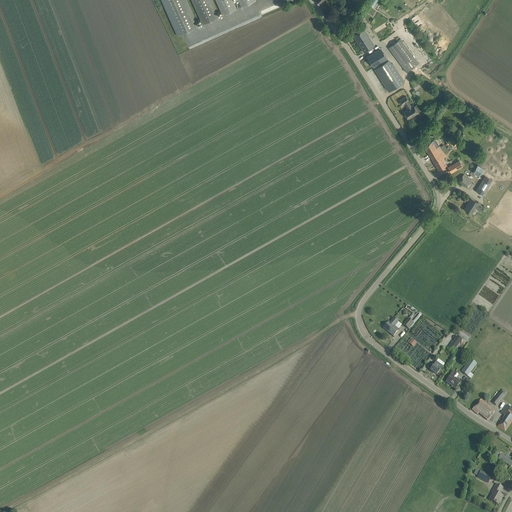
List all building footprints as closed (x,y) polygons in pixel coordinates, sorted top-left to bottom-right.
[(186,0),(161,0),(177,36),(198,26),(197,24),(198,23),(198,21),(196,22),(186,0)] [(219,17),(211,0),(191,0),(202,24),(219,17)] [(216,0),(223,15),(237,9),(234,3),(233,0),(216,0)] [(238,0),(239,1),(234,3),(237,9),(242,7),(251,3),(256,1),(255,0),(238,0)] [(363,28),(353,35),(364,52),(372,47),(365,37),(368,35),(363,28)] [(400,39),(392,45),(388,48),(406,72),(418,63),(400,39)] [(376,51),(367,57),(374,67),(387,58),(383,53),(379,56),(376,51)] [(375,69),(389,91),(404,82),(390,59),(375,69)] [(421,87),(416,80),(411,83),(415,91),(421,87)] [(406,96),(404,98),(399,101),(402,105),(405,103),(409,109),(404,112),(408,119),(420,111),(418,107),(416,109),(413,105),(411,106),(408,101),(409,101),(406,96)] [(424,146),(431,158),(439,153),(439,154),(443,151),(440,146),(438,147),(435,143),(434,144),(432,141),(424,146)] [(439,153),(431,158),(439,170),(446,165),(442,158),(446,156),(443,151),(439,154),(439,153)] [(459,160),(452,165),(455,171),(463,166),(459,160)] [(487,173),(485,176),(476,191),(483,195),(492,180),(494,177),(487,173)] [(472,182),(473,181),(463,174),(458,181),(470,190),(474,184),(472,182)] [(478,203),(475,201),(471,199),(465,209),(472,214),(475,208),(479,210),(481,206),(478,204),(478,203)] [(396,325),(398,322),(394,318),(390,323),(389,323),(384,328),(389,333),(389,332),(394,336),(398,331),(393,326),(395,324),(396,325)] [(408,319),(403,325),(408,330),(414,324),(412,323),(408,319)] [(457,336),(455,339),(448,349),(453,352),(462,340),(457,336)] [(476,364),(471,360),(471,359),(461,372),(467,376),(476,364)] [(438,360),(436,362),(430,370),(436,375),(444,364),(438,360)] [(451,375),(449,378),(446,382),(450,385),(451,384),(456,388),(461,382),(456,379),(458,375),(455,373),(452,376),(451,375)] [(496,406),(505,395),(501,392),(492,403),(496,406)] [(481,400),(472,410),(477,415),(479,413),(487,421),(495,412),(486,404),(481,400)] [(506,405),(504,408),(500,413),(504,416),(497,426),(505,432),(511,421),(511,412),(509,410),(510,408),(506,405)] [(509,459),(496,452),(494,457),(506,464),(509,459)] [(488,483),(491,477),(481,471),(481,472),(476,469),(473,474),(478,476),(477,478),(488,483)] [(500,492),(503,488),(496,484),(492,492),(494,494),(490,500),(498,505),(503,496),(498,493),(499,491),(500,492)]
